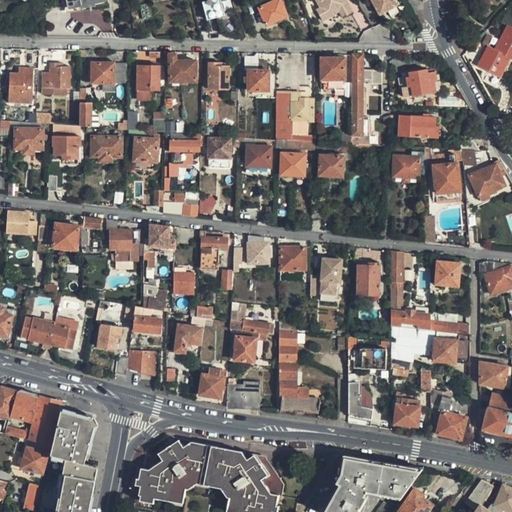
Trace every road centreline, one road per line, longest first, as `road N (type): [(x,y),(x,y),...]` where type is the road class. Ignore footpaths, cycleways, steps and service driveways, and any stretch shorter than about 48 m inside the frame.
road 1 (residential): [(473,253),(0,198)]
road 2 (residential): [(450,45),(0,43)]
road 3 (primary): [(230,423),(476,462)]
road 4 (residential): [(476,462),(473,253)]
road 5 (tertiary): [(110,491),(151,431),(230,423)]
road 6 (residential): [(511,164),(450,45)]
road 7 (primary): [(0,362),(126,399)]
